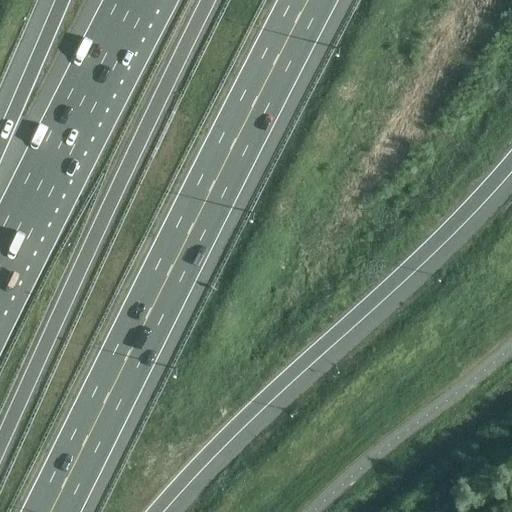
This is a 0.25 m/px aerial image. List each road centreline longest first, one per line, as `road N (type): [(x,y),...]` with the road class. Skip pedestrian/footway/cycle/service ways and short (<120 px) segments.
road 1 (motorway): [(48,511),(306,0)]
road 2 (motorway): [(154,511),(511,158)]
road 3 (motorway): [(0,444),(208,0)]
road 4 (motorway): [(134,0),(0,267)]
road 5 (motorway): [(61,0),(0,144)]
